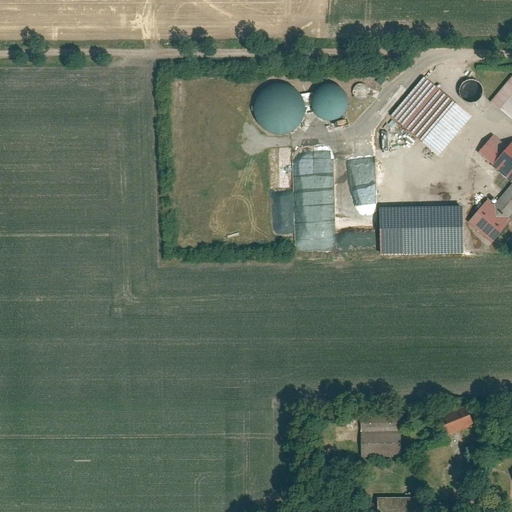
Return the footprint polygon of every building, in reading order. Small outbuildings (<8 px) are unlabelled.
[(511,75),(490,100),(511,119),(511,75)] [(423,77),(388,116),(436,158),(470,120),(423,77)] [(472,101),(476,99),(478,95),(479,91),(478,87),(475,84),(471,82),(466,82),(463,84),(460,88),(459,92),(461,96),(463,99),(468,101),(472,101)] [(293,129),(297,123),(300,117),(301,110),(299,103),(296,97),(291,92),(285,88),(279,86),(272,87),(265,89),(259,93),(255,98),(252,105),(251,112),(253,118),(256,125),(261,130),(267,133),(273,135),(280,135),(287,133),(293,129)] [(336,116),(340,112),(342,107),(343,101),(341,96),(338,91),(333,88),(327,87),(321,87),(316,90),(312,94),(310,99),(310,105),(311,111),(315,115),(320,118),(325,120),(331,119),(336,116)] [(506,147),(492,135),(477,153),(491,165),(506,147)] [(511,140),(506,147),(491,165),(511,182),(511,140)] [(305,196),(335,195),(334,161),(331,161),(331,172),(310,173),(311,180),(305,180),(305,196)] [(506,217),(511,210),(511,182),(492,205),(506,217)] [(492,205),(486,200),(467,222),(492,242),(510,221),(506,217),(492,205)] [(459,207),(377,209),(379,254),(460,252),(459,207)] [(465,409),(437,420),(444,437),(472,426),(465,409)] [(401,412),(361,412),(361,431),(401,431),(401,412)] [(401,431),(361,431),(361,457),(401,457),(401,431)] [(412,511),(413,499),(376,499),(375,511),(412,511)]
